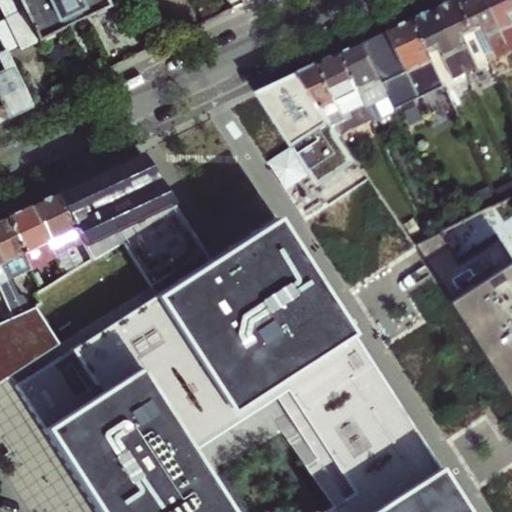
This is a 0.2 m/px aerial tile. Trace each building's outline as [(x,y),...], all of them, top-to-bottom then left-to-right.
[(0,0),(0,3),(1,6),(5,4),(12,17),(25,11),(39,40),(63,29),(48,0),(0,0)] [(48,0),(63,29),(86,18),(77,0),(48,0)] [(122,0),(77,0),(86,18),(122,0)] [(511,55),(511,49),(488,0),(464,0),(462,1),(488,56),(497,52),(501,61),(511,55)] [(511,0),(488,0),(511,49),(511,0)] [(488,56),(462,1),(450,7),(439,12),(469,76),(492,65),(488,56)] [(9,18),(12,17),(5,4),(1,6),(0,3),(0,8),(6,20),(9,18)] [(23,48),(39,40),(25,11),(12,17),(9,18),(23,48)] [(469,76),(439,12),(426,18),(416,23),(446,88),(450,94),(473,83),(469,76)] [(0,40),(7,56),(23,48),(9,18),(6,20),(0,22),(0,40)] [(446,88),(416,23),(393,34),(367,46),(385,84),(399,111),(421,100),(446,88)] [(21,111),(32,106),(7,56),(0,40),(0,102),(7,118),(21,111)] [(385,84),(367,46),(355,52),(344,57),(375,120),(376,122),(399,111),(385,84)] [(375,120),(344,57),(333,63),(322,68),(340,105),(325,113),(341,136),(375,120)] [(340,105),(322,68),(311,73),(301,77),(325,113),(340,105)] [(282,87),(260,97),(292,146),(320,189),(359,163),(341,136),(325,113),(301,77),(282,87)] [(205,252),(142,153),(89,178),(56,193),(91,259),(119,241),(149,287),(205,252)] [(511,184),(496,192),(500,199),(511,193),(511,184)] [(489,190),(475,197),(479,206),(494,199),(489,190)] [(47,240),(55,257),(71,249),(80,266),(91,259),(56,193),(45,199),(30,206),(39,225),(42,223),(49,238),(47,240)] [(39,225),(30,206),(19,211),(7,216),(32,268),(55,257),(47,240),(49,238),(42,223),(39,225)] [(32,268),(7,216),(0,219),(0,258),(1,261),(0,261),(0,267),(6,280),(32,268)] [(464,511),(405,419),(315,277),(276,217),(210,260),(15,385),(96,511),(464,511)] [(511,259),(499,240),(460,266),(450,251),(442,235),(417,247),(436,277),(511,395),(511,259)] [(65,276),(80,266),(71,249),(55,257),(65,276)] [(0,301),(7,317),(21,311),(6,280),(0,267),(0,261),(1,261),(0,258),(0,301)] [(0,382),(9,377),(59,345),(34,306),(21,311),(7,317),(0,319),(0,382)]
